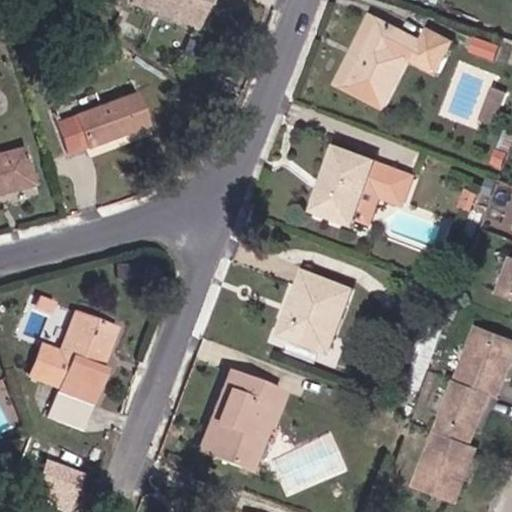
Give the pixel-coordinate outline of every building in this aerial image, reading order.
[(54,25),(75,17),(69,0),(61,0),(30,11),(43,47),(59,42),(54,25)] [(95,0),(106,10),(108,0),(95,0)] [(157,0),(206,16),(211,1),(211,0),(157,0)] [(348,79),(361,85),(389,26),(376,20),(348,79)] [(417,63),(451,80),(465,53),(435,37),(431,46),(389,26),(361,85),(396,102),(417,63)] [(475,52),(501,60),(506,43),(480,36),(475,52)] [(148,128),(135,95),(68,120),(80,153),(148,128)] [(0,194),(33,185),(24,149),(0,155),(0,194)] [(351,156),(328,224),(358,235),(372,196),(388,202),(412,210),(423,180),(351,156)] [(388,202),(372,196),(358,235),(375,241),(388,202)] [(299,337),(345,353),(366,295),(321,279),(299,337)] [(103,372),(116,340),(110,338),(128,296),(88,280),(70,322),(77,325),(65,353),(52,382),(71,391),(83,363),(103,372)] [(65,353),(77,325),(70,322),(58,350),(65,353)] [(505,382),(511,384),(511,330),(490,323),(470,372),(501,393),(505,382)] [(91,399),(103,372),(83,363),(71,391),(91,399)] [(486,449),(479,446),(501,393),(470,372),(428,477),(468,494),(486,449)] [(278,421),(292,427),(303,396),(244,374),(226,419),(236,424),(225,454),(259,467),(278,421)] [(225,384),(213,417),(223,421),(235,387),(225,384)] [(214,450),(225,454),(236,424),(226,419),(214,450)] [(259,467),(274,474),(292,427),(278,421),(259,467)]
